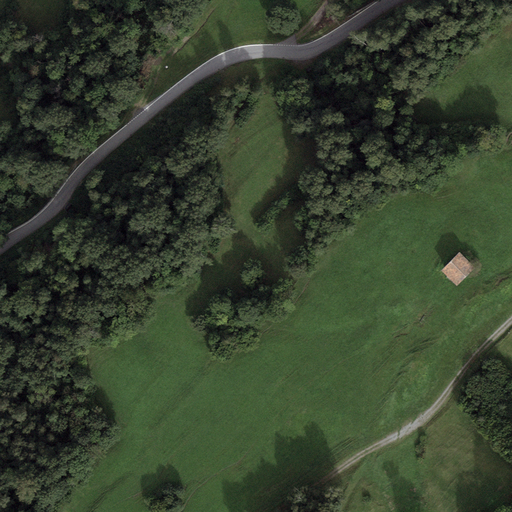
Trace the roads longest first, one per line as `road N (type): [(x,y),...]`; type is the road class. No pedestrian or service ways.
road 1 (unclassified): [(389,0),(312,49),(262,50),(207,67),(0,247)]
road 2 (track): [(283,511),(422,422),(511,321)]
